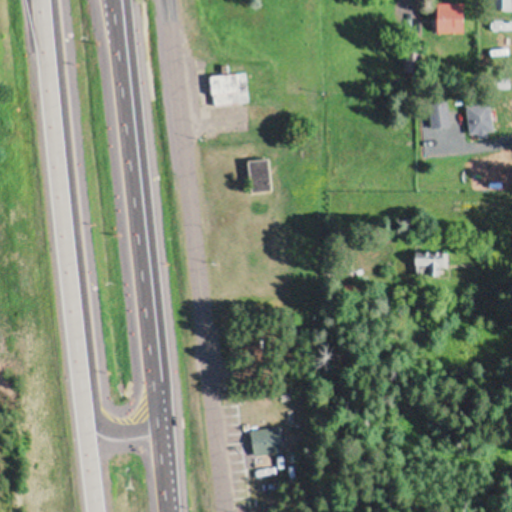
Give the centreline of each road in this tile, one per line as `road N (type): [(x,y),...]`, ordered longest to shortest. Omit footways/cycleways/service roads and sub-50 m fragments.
road 1 (trunk): [(38,0),(96,511)]
road 2 (residential): [(165,0),(221,511)]
road 3 (trunk): [(164,511),(110,0)]
